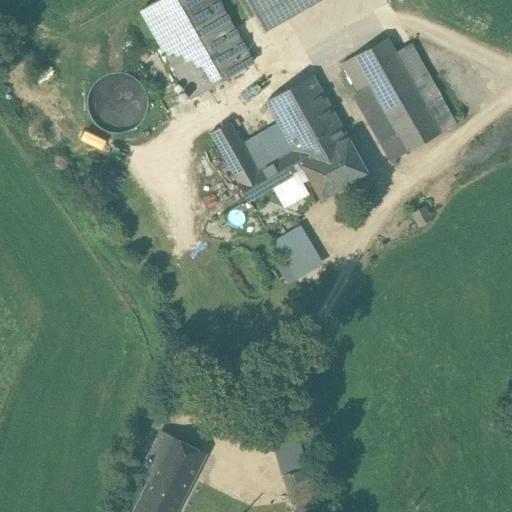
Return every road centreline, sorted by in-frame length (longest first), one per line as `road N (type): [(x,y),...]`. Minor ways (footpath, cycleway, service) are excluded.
road 1 (track): [(511,63),(386,12),(157,153),(204,238)]
road 2 (track): [(511,93),(393,191),(239,438)]
road 3 (track): [(317,54),(393,191)]
